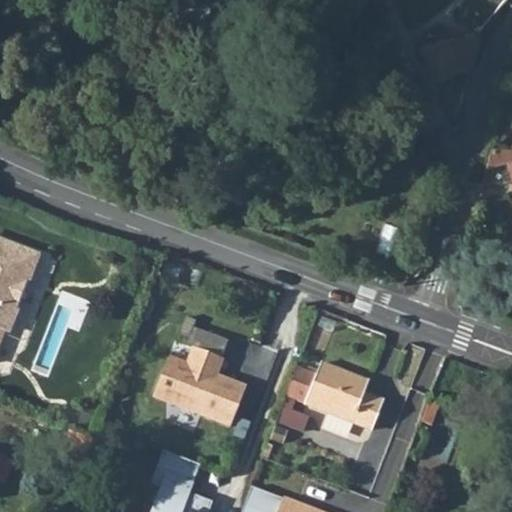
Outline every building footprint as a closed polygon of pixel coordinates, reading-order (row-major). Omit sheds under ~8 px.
[(448,63),(471,60),(476,38),(480,32),(441,40),(448,63)] [(511,147),(488,146),(485,158),(504,160),(511,183),(511,147)] [(0,323),(27,250),(0,239),(0,323)] [(168,357),(152,396),(229,427),(245,388),(214,376),(221,358),(190,346),(184,364),(168,357)] [(296,366),(284,396),(367,429),(379,400),(361,393),(365,382),(317,364),(314,372),(296,366)] [(391,430),(378,464),(399,472),(412,438),(391,430)] [(197,466),(161,452),(148,483),(159,488),(148,511),(205,511),(209,504),(192,497),(191,501),(184,498),(197,466)] [(322,511),(250,487),(240,511),(322,511)]
